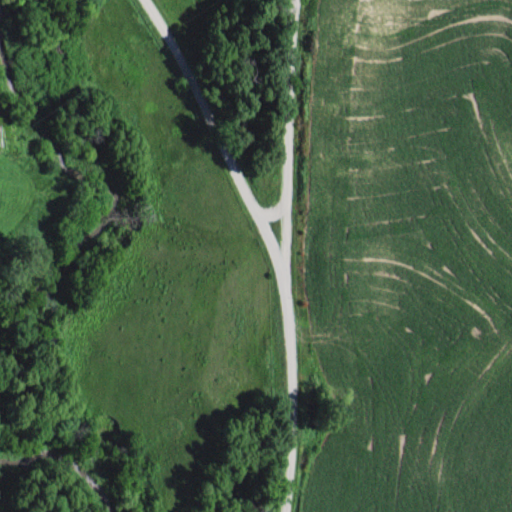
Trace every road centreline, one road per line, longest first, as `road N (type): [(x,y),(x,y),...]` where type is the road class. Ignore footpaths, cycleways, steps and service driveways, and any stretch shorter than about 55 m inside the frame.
road 1 (residential): [(280,511),(289,383),(279,266),(185,71),(141,0)]
road 2 (residential): [(279,266),(293,0)]
